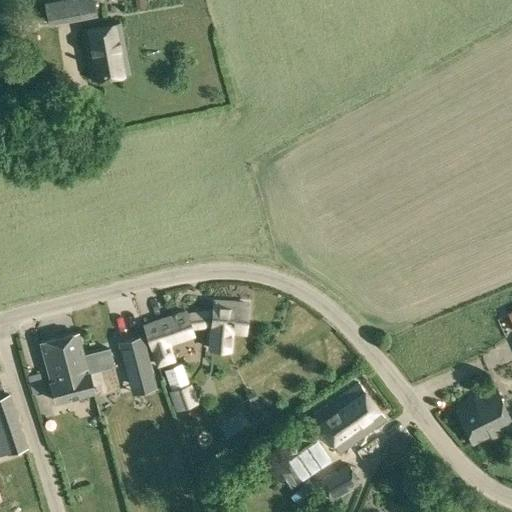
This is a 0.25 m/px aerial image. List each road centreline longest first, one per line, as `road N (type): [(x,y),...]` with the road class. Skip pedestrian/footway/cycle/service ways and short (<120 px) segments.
road 1 (unclassified): [(0,319),(155,279),(253,269),(327,307),(463,470),(511,498)]
road 2 (unclassified): [(57,511),(0,327)]
